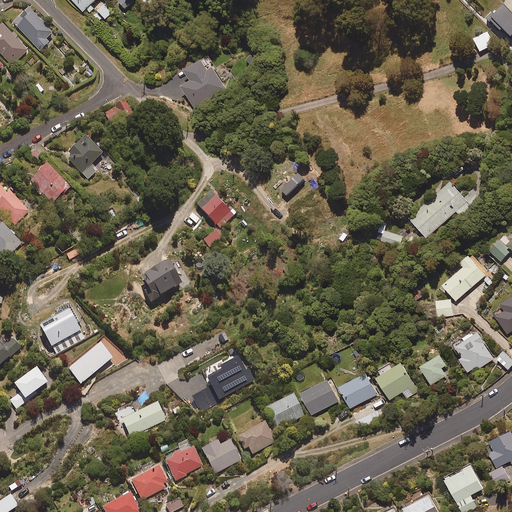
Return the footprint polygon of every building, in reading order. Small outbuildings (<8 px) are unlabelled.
[(73,0),(84,12),(96,0),(73,0)] [(134,1),(133,0),(120,0),(119,1),(125,8),(134,1)] [(113,13),(105,1),(96,7),(105,19),(113,13)] [(511,12),(503,4),(494,13),(493,12),(486,18),(499,31),(502,28),(511,36),(511,34),(511,12)] [(29,6),(13,22),(40,51),(56,35),(29,6)] [(3,22),(0,25),(0,52),(10,64),(27,49),(3,22)] [(494,44),(488,31),(473,39),(479,52),(494,44)] [(258,57),(253,52),(247,60),(251,64),(258,57)] [(215,67),(210,69),(204,59),(186,69),(192,79),(183,84),(198,110),(229,93),(215,67)] [(136,121),(125,100),(104,112),(115,132),(136,121)] [(87,134),(64,156),(81,173),(88,181),(99,170),(91,163),(103,151),(87,134)] [(71,187),(48,162),(30,180),(53,204),(71,187)] [(281,190),(287,196),(303,180),(298,175),(281,190)] [(471,207),(449,182),(409,218),(426,238),(456,212),(460,216),(471,207)] [(1,186),(0,186),(0,207),(16,224),(29,211),(10,191),(8,193),(1,186)] [(215,189),(198,203),(220,228),(236,214),(215,189)] [(117,218),(113,210),(106,214),(110,222),(117,218)] [(0,252),(6,258),(22,243),(0,220),(0,252)] [(400,246),(403,235),(385,231),(387,223),(381,222),(376,241),(400,246)] [(418,247),(418,232),(407,232),(407,247),(418,247)] [(511,239),(510,242),(504,236),(489,250),(500,261),(511,250),(511,239)] [(485,276),(468,256),(460,263),(463,267),(442,285),(456,301),(485,276)] [(169,259),(141,276),(148,286),(144,289),(152,302),(184,282),(169,259)] [(503,270),(495,264),(490,271),(498,277),(503,270)] [(417,288),(409,294),(415,302),(423,296),(417,288)] [(511,331),(511,296),(500,305),(505,311),(496,317),(508,334),(511,331)] [(453,316),(451,299),(435,302),(438,318),(453,316)] [(70,309),(41,324),(56,354),(85,339),(70,309)] [(41,326),(37,320),(26,328),(30,334),(41,326)] [(0,345),(0,368),(28,340),(18,330),(1,347),(0,345)] [(494,359),(477,332),(454,346),(461,358),(459,359),(467,373),(477,366),(478,369),(494,359)] [(102,341),(70,369),(84,384),(115,356),(102,341)] [(511,365),(511,359),(503,351),(496,359),(508,370),(511,365)] [(211,386),(219,400),(255,381),(242,355),(205,374),(211,386)] [(446,366),(439,355),(419,367),(430,385),(446,376),(441,368),(446,366)] [(407,398),(420,390),(404,362),(394,368),(391,362),(378,369),(381,375),(378,377),(390,399),(403,392),(407,398)] [(15,384),(26,398),(49,380),(38,365),(15,384)] [(379,394),(369,373),(341,387),(351,408),(379,394)] [(340,401),(330,379),(302,393),(313,414),(340,401)] [(211,386),(192,396),(201,412),(220,402),(219,400),(211,386)] [(10,400),(17,409),(26,402),(20,393),(10,400)] [(305,415),(295,394),(266,408),(277,429),(305,415)] [(116,413),(120,422),(127,439),(165,423),(157,406),(132,416),(128,407),(116,413)] [(249,447),(253,454),(277,441),(265,420),(239,434),(247,449),(249,447)] [(114,441),(102,429),(78,450),(90,463),(114,441)] [(511,434),(510,431),(483,445),(496,468),(510,461),(511,463),(511,434)] [(222,444),(220,440),(203,448),(216,473),(243,459),(232,439),(222,444)] [(187,449),(160,464),(170,484),(198,469),(187,449)] [(484,488),(471,465),(443,480),(461,511),(469,511),(477,508),(470,496),(484,488)] [(509,480),(502,467),(489,473),(495,486),(509,480)] [(149,470),(122,484),(135,507),(161,492),(149,470)] [(111,474),(100,479),(104,486),(114,481),(111,474)] [(19,480),(9,486),(12,491),(22,484),(19,480)] [(96,507),(99,511),(134,511),(124,492),(96,507)] [(437,511),(429,495),(403,509),(404,511),(437,511)] [(17,511),(9,498),(0,504),(0,511),(17,511)] [(176,500),(160,509),(161,511),(174,511),(181,508),(176,500)]
